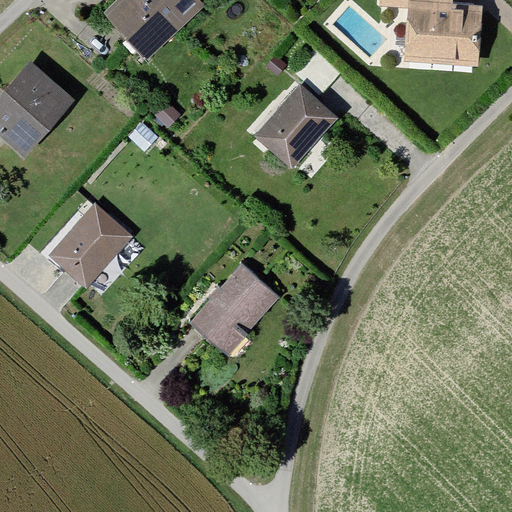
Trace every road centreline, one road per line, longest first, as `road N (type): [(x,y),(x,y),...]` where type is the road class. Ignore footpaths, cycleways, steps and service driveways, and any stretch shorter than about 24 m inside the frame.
road 1 (track): [(511,93),(423,179),(353,268),(297,406),(277,511)]
road 2 (residential): [(269,511),(0,272)]
